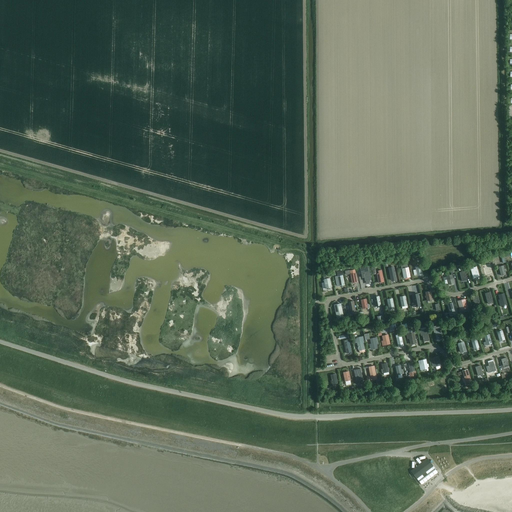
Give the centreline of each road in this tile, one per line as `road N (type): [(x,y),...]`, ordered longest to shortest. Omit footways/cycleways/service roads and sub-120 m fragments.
road 1 (unclassified): [(511,409),(293,416),(130,384),(0,343)]
road 2 (residential): [(511,349),(456,365),(434,345),(341,364),(326,306),(429,279),(450,296),(511,279)]
